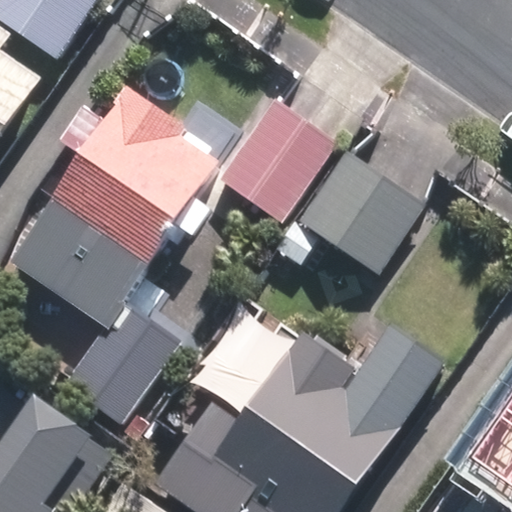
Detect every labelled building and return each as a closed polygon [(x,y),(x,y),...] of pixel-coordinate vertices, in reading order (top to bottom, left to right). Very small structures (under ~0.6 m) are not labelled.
[(0,0),(0,14),(60,57),(100,0),(0,0)] [(0,150),(50,79),(7,50),(19,34),(0,20),(0,150)] [(195,129),(137,89),(113,124),(94,110),(93,110),(70,143),(71,144),(89,156),(15,261),(113,330),(132,305),(227,165),(187,137),(195,129)] [(341,144),(276,99),(220,179),(284,225),(341,144)] [(348,151),(299,224),(381,278),(430,207),(348,151)] [(131,432),(192,347),(132,305),(113,330),(71,389),(131,432)] [(263,511),(346,511),(450,365),(392,324),(359,372),(304,333),(237,428),(205,406),(154,478),(202,511),(240,511),(248,501),(263,511)] [(507,511),(511,511),(511,390),(455,478),(507,511)] [(0,511),(49,511),(101,439),(40,397),(0,453),(0,511)]
